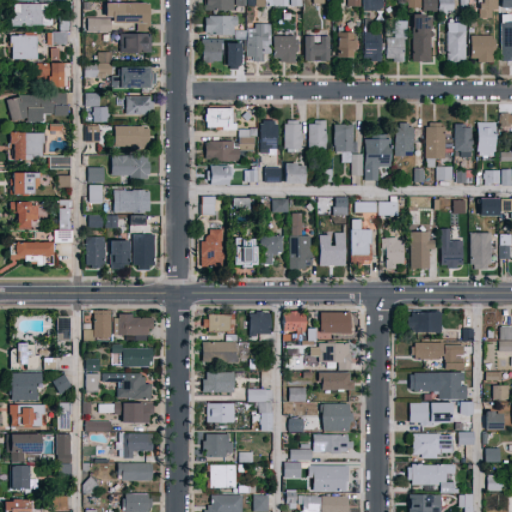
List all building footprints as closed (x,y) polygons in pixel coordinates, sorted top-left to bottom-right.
[(245,0),(245,10),(204,10),(204,0),(245,0)] [(378,0),(360,0),(361,10),(379,10),(378,0)] [(420,0),(420,8),(407,8),(407,0),(420,0)] [(422,0),(434,0),(434,9),(422,10),(422,0)] [(438,0),(453,0),(453,14),(438,15),(438,0)] [(496,0),(496,18),(478,18),(478,0),(496,0)] [(511,9),(499,9),(499,0),(511,0),(511,9)] [(110,23),(110,32),(86,32),(86,19),(104,19),(104,3),(149,3),(149,30),(140,30),(140,23),(110,23)] [(44,26),(11,26),(11,5),(44,5),(44,26)] [(412,62),(412,15),(431,15),(431,62),(412,62)] [(236,35),(203,35),(203,16),(236,16),(236,35)] [(362,31),(377,34),(379,21),(364,18),(362,31)] [(385,36),(395,36),(396,22),(405,22),(404,62),(385,62),(385,36)] [(465,23),(465,62),(446,62),(446,23),(465,23)] [(511,62),(499,62),(499,23),(511,23),(511,62)] [(268,24),(268,61),(246,61),(246,34),(257,34),(257,24),(268,24)] [(65,44),(65,32),(50,31),(50,43),(65,44)] [(355,32),(355,58),(336,58),(336,32),(355,32)] [(363,61),(363,33),(381,33),(381,61),(363,61)] [(150,53),(119,53),(119,34),(150,34),(150,53)] [(10,59),(10,36),(36,36),(36,59),(10,59)] [(493,63),(470,63),(470,36),(493,36),(493,63)] [(273,62),(273,37),(296,37),(296,62),(273,62)] [(304,62),(304,37),(329,37),(329,62),(304,62)] [(201,63),(201,39),(220,39),(220,63),(201,63)] [(240,43),(240,67),(225,67),(225,43),(240,43)] [(56,60),(57,49),(48,48),(48,60),(56,60)] [(97,54),(108,54),(108,76),(83,76),(83,64),(97,64),(97,54)] [(66,87),(48,87),(48,80),(37,80),(37,64),(66,64),(66,87)] [(154,67),(154,88),(113,88),(113,76),(119,76),(119,67),(154,67)] [(107,107),(107,122),(93,122),(93,106),(85,106),(85,94),(97,94),(97,107),(107,107)] [(67,95),(67,116),(42,116),(42,121),(8,122),(8,96),(67,95)] [(153,97),(153,114),(122,114),(122,97),(153,97)] [(234,109),(233,130),(205,129),(205,108),(234,109)] [(511,109),(511,127),(499,127),(499,109),(511,109)] [(259,154),(259,121),(276,121),(276,154),(259,154)] [(300,121),(300,151),(283,151),(283,121),(300,121)] [(308,149),(308,121),(325,121),(325,149),(308,149)] [(494,122),(494,155),(476,155),(476,122),(494,122)] [(412,156),(394,156),(394,123),(412,123),(412,156)] [(444,159),(432,159),(432,166),(425,166),(425,123),(444,123),(444,159)] [(361,154),(361,176),(350,176),(350,153),(333,153),(333,124),(353,124),(353,154),(361,154)] [(471,156),(454,156),(454,125),(471,125),(471,156)] [(98,126),(98,142),(84,142),(84,126),(98,126)] [(148,126),(148,147),(113,147),(113,126),(148,126)] [(235,161),(204,161),(204,141),(238,141),(238,130),(250,130),(250,149),(235,149),(235,161)] [(43,133),(43,161),(9,161),(9,133),(43,133)] [(364,137),(389,137),(389,170),(375,170),(375,181),(364,181),(364,137)] [(69,170),(49,170),(49,156),(69,156),(69,170)] [(110,156),(148,156),(148,178),(110,178),(110,156)] [(304,163),(304,183),(284,183),(284,163),(304,163)] [(263,183),(263,166),(279,166),(279,183),(263,183)] [(205,167),(256,167),(256,185),(206,185),(205,167)] [(450,167),(450,180),(436,180),(436,167),(450,167)] [(102,182),(87,182),(87,168),(102,168),(102,182)] [(456,183),(456,170),(470,170),(470,183),(456,183)] [(497,171),(497,184),(484,184),(484,171),(497,171)] [(37,173),(37,194),(10,194),(10,173),(37,173)] [(68,177),(68,187),(57,187),(57,177),(68,177)] [(102,186),(102,202),(88,202),(88,186),(102,186)] [(148,212),(112,212),(112,191),(148,191),(148,212)] [(201,214),(201,197),(215,197),(215,214),(201,214)] [(347,209),(333,209),(333,197),(347,197),(347,209)] [(230,198),(230,221),(248,220),(248,198),(230,198)] [(70,243),(57,242),(57,200),(70,200),(70,243)] [(285,200),(285,212),(271,212),(272,200),(285,200)] [(464,202),(464,213),(452,212),(453,201),(464,202)] [(11,202),(35,202),(35,228),(11,228),(11,202)] [(353,213),(353,202),(375,202),(375,213),(353,213)] [(395,204),(394,215),(376,213),(378,202),(395,204)] [(310,235),(310,269),(289,269),(289,213),(300,213),(300,235),(310,235)] [(369,264),(350,264),(350,220),(359,220),(359,230),(369,230),(369,264)] [(222,267),(201,267),(201,229),(222,229),(222,267)] [(440,268),(440,229),(451,229),(451,237),(460,237),(460,268),(440,268)] [(409,268),(409,232),(429,232),(429,268),(409,268)] [(470,269),(470,233),(490,233),(490,269),(470,269)] [(153,234),(153,269),(133,269),(133,234),(153,234)] [(344,266),(318,266),(318,234),(344,234),(344,266)] [(260,236),(282,236),(282,254),(271,254),(271,265),(260,265),(260,236)] [(85,237),(103,237),(103,268),(85,268),(85,237)] [(233,267),(233,238),(254,238),(254,267),(233,267)] [(498,258),(508,258),(508,245),(503,244),(503,239),(498,239),(498,258)] [(109,240),(128,240),(128,269),(109,269),(109,240)] [(401,241),(401,264),(384,264),(384,241),(401,241)] [(52,243),(52,263),(9,263),(9,243),(52,243)] [(110,311),(110,338),(83,338),(83,332),(92,332),(92,311),(110,311)] [(248,336),(248,312),(269,312),(269,336),(248,336)] [(304,334),(282,334),(282,312),(304,312),(304,334)] [(349,313),(349,333),(319,333),(319,313),(349,313)] [(440,332),(406,332),(406,313),(440,313),(440,332)] [(203,331),(203,315),(231,315),(231,331),(203,331)] [(116,336),(116,316),(152,316),(152,336),(116,336)] [(55,340),(55,317),(69,317),(69,340),(55,340)] [(511,338),(511,325),(498,326),(498,338),(511,338)] [(496,350),(511,350),(511,346),(511,339),(497,339),(496,350)] [(235,362),(201,362),(201,342),(235,342),(235,362)] [(350,343),(350,365),(318,365),(318,357),(309,357),(309,343),(350,343)] [(443,369),(444,360),(410,360),(410,343),(442,343),(442,345),(463,345),(462,369),(443,369)] [(38,369),(15,369),(15,344),(38,344),(38,369)] [(111,348),(151,347),(151,367),(111,367),(111,348)] [(97,370),(85,370),(85,359),(97,359),(97,370)] [(9,400),(9,373),(40,373),(40,400),(9,400)] [(119,398),(119,383),(101,383),(101,373),(142,374),(142,383),(150,383),(150,399),(119,398)] [(201,392),(201,373),(233,373),(233,392),(201,392)] [(352,390),(317,390),(317,373),(352,373),(352,390)] [(408,391),(408,373),(464,373),(464,399),(436,399),(436,391),(408,391)] [(97,374),(97,392),(85,392),(85,374),(97,374)] [(70,387),(59,394),(52,382),(63,375),(70,387)] [(507,399),(491,399),(491,386),(507,386),(507,399)] [(304,388),(304,402),(287,402),(287,388),(304,388)] [(270,390),(270,413),(259,413),(259,402),(248,402),(248,390),(270,390)] [(69,402),(56,402),(55,427),(68,428),(69,402)] [(98,403),(152,404),(152,422),(120,422),(120,413),(97,413),(98,403)] [(450,424),(409,424),(409,403),(450,403),(450,424)] [(472,414),(460,414),(460,403),(472,403),(472,414)] [(205,422),(205,404),(235,404),(235,422),(205,422)] [(350,404),(350,430),(321,430),(321,404),(350,404)] [(38,426),(9,426),(9,405),(38,405),(38,426)] [(108,420),(82,419),(82,430),(108,430),(108,420)] [(302,432),(287,432),(287,419),(302,419),(302,432)] [(473,445),(457,445),(457,433),(473,433),(473,445)] [(7,434),(40,434),(40,453),(26,453),(26,461),(7,461),(7,434)] [(69,462),(55,462),(55,434),(69,434),(69,462)] [(133,451),(133,458),(122,458),(122,434),(151,434),(151,451),(133,451)] [(231,434),(231,457),(202,457),(202,434),(231,434)] [(347,453),(313,453),(313,435),(347,435),(347,453)] [(411,457),(411,435),(451,435),(451,457),(411,457)] [(499,448),(499,462),(484,462),(484,448),(499,448)] [(310,460),(290,460),(290,450),(310,450),(310,460)] [(116,481),(116,463),(151,463),(151,481),(116,481)] [(299,478),(283,478),(283,463),(299,463),(299,478)] [(454,483),(454,493),(438,493),(438,484),(406,484),(406,464),(454,465),(454,474),(445,473),(445,483),(454,483)] [(35,479),(35,490),(10,490),(10,465),(28,465),(28,479),(35,479)] [(234,465),(234,488),(206,488),(206,465),(234,465)] [(347,466),(347,492),(308,492),(308,466),(347,466)] [(501,478),(501,491),(485,491),(485,478),(501,478)] [(84,481),(96,482),(95,493),(83,491),(84,481)] [(49,509),(64,510),(65,495),(49,494),(49,509)] [(150,511),(123,511),(123,494),(150,494),(150,511)] [(473,494),(473,511),(458,511),(458,494),(473,494)] [(267,511),(252,511),(252,495),(267,495),(267,511)] [(440,495),(440,511),(407,511),(407,495),(440,495)] [(212,505),(212,496),(240,496),(240,511),(203,511),(203,505),(212,505)] [(347,496),(347,511),(301,511),(301,505),(297,505),(297,496),(347,496)] [(30,511),(4,511),(4,500),(30,500),(30,511)]
